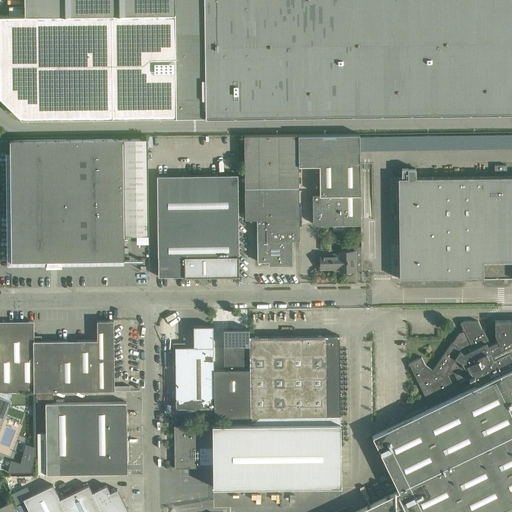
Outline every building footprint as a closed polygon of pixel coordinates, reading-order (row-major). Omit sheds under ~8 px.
[(511,0),(24,0),(24,6),(9,6),(9,15),(0,14),(0,97),(22,118),(176,116),(511,112),(511,0)] [(511,133),(370,135),(370,144),(369,144),(369,148),(497,147),(497,154),(511,153),(511,133)] [(298,134),(244,135),(245,219),(257,219),(257,240),(257,261),(268,261),(268,265),(292,265),(292,239),(299,239),(298,134)] [(319,164),(320,190),(313,190),(314,194),(313,194),(313,221),(317,225),(361,224),(360,164),(360,134),(298,134),(298,164),(319,164)] [(124,259),(124,235),(148,234),(147,138),(10,140),(11,261),(129,260),(129,259),(124,259)] [(511,176),(438,177),(416,177),(416,168),(401,168),(401,178),(399,178),(399,210),(399,220),(394,220),(394,228),(399,228),(400,279),(511,277),(511,176)] [(158,276),(239,275),(238,174),(157,175),(158,276)] [(361,271),(361,246),(354,246),(354,251),(339,251),(339,254),(320,254),(320,268),(340,268),(340,271),(342,271),(342,272),(344,274),(350,274),(352,272),(352,271),(361,271)] [(495,335),(497,341),(498,343),(491,347),(490,345),(478,321),(464,321),(460,323),(465,334),(462,336),(460,339),(459,338),(456,342),(457,343),(456,345),(451,342),(432,370),(425,364),(421,357),(408,363),(426,398),(434,394),(435,397),(454,388),(447,375),(453,372),(456,379),(467,374),(469,379),(472,378),(476,385),(511,367),(511,319),(494,320),(495,335)] [(0,321),(0,391),(114,390),(114,385),(114,376),(113,320),(97,320),(97,340),(42,340),(42,335),(34,335),(33,321),(0,321)] [(213,407),(213,369),(213,325),(193,326),(194,342),(173,343),(173,358),(175,357),(176,407),(185,407),(185,411),(195,411),(195,407),(213,407)] [(249,328),(223,329),(224,369),(213,369),(213,407),(214,417),(250,416),(249,336),(249,328)] [(340,415),(339,335),(249,336),(250,416),(340,415)] [(511,511),(511,367),(476,385),(372,436),(398,490),(353,511),(511,511)] [(53,391),(42,391),(42,401),(53,401),(53,391)] [(0,416),(2,417),(8,401),(0,398),(0,416)] [(126,402),(124,402),(45,403),(46,474),(127,473),(126,402)] [(250,426),(212,426),(212,427),(174,427),(174,450),(174,461),(175,468),(213,468),(213,487),(341,486),(340,415),(250,416),(250,426)] [(8,472),(31,472),(36,455),(35,447),(26,444),(20,463),(11,461),(8,472)] [(23,499),(24,500),(29,511),(128,511),(117,488),(110,492),(106,485),(92,492),(89,484),(60,498),(53,484),(23,499)] [(383,487),(386,492),(392,489),(390,484),(383,487)] [(18,511),(13,500),(0,506),(0,511),(18,511)]
